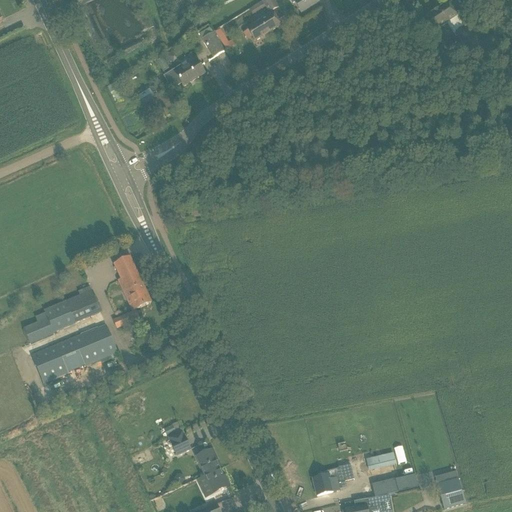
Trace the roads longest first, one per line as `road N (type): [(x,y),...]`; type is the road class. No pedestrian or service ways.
road 1 (secondary): [(276,511),(145,229)]
road 2 (unclassified): [(168,150),(205,116),(378,0)]
road 3 (secondary): [(98,134),(35,0)]
